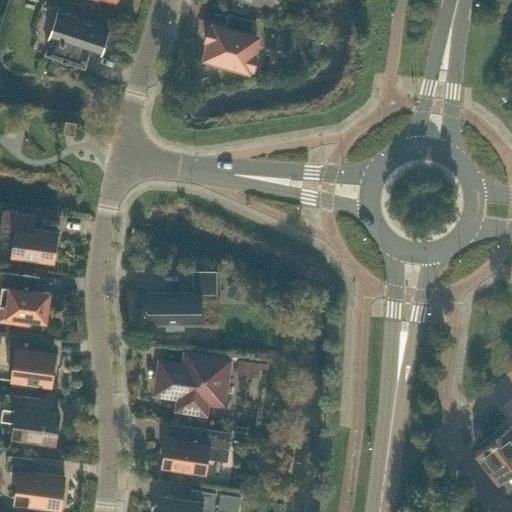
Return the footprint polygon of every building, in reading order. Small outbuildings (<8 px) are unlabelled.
[(103,43),(108,27),(59,11),(50,37),(51,38),(46,53),(84,65),(89,50),(99,53),(100,52),(99,52),(98,53),(96,52),(99,42),(103,43)] [(249,33),(253,20),(229,14),(226,27),(214,24),(214,26),(209,25),(206,37),(210,38),(206,55),(209,56),(208,60),(223,64),(224,60),(248,67),(248,64),(253,66),(256,54),(252,52),(256,35),(249,33)] [(75,135),(76,122),(65,120),(64,133),(75,135)] [(33,228),(34,215),(3,210),(0,235),(14,237),(12,256),(53,261),(56,245),(57,244),(59,236),(57,234),(58,231),(33,228)] [(201,292),(217,292),(217,269),(193,269),(193,292),(181,292),(181,294),(169,294),(169,292),(149,292),(149,323),(167,323),(167,328),(183,328),(183,322),(201,323),(201,292)] [(37,292),(40,276),(0,271),(0,273),(0,285),(8,287),(6,304),(0,303),(0,304),(1,305),(0,316),(0,318),(29,323),(30,317),(46,319),(49,291),(43,291),(43,292),(37,292)] [(42,348),(43,336),(10,332),(8,344),(11,348),(7,350),(6,358),(9,363),(13,363),(11,379),(47,384),(48,380),(52,377),(55,353),(45,351),(42,348)] [(222,402),(229,359),(186,352),(186,354),(202,356),(202,357),(203,357),(202,367),(160,360),(155,392),(179,396),(177,408),(205,412),(206,400),(222,402)] [(248,369),(249,360),(240,358),(239,363),(243,368),(248,369)] [(45,411),(47,398),(5,392),(1,418),(15,420),(12,437),(54,443),(59,413),(45,411)] [(229,447),(232,431),(181,423),(178,437),(166,436),(162,466),(205,472),(210,444),(229,447)] [(511,426),(511,425),(505,429),(503,426),(491,435),(511,462),(511,426)] [(511,483),(506,476),(511,471),(511,462),(491,435),(478,444),(481,448),(476,452),(507,494),(511,489),(511,483)] [(34,471),(36,458),(8,454),(6,468),(19,470),(15,502),(60,508),(65,475),(34,471)] [(212,511),(216,492),(191,488),(190,501),(180,499),(180,500),(159,497),(158,502),(156,502),(152,505),(151,511),(212,511)]
